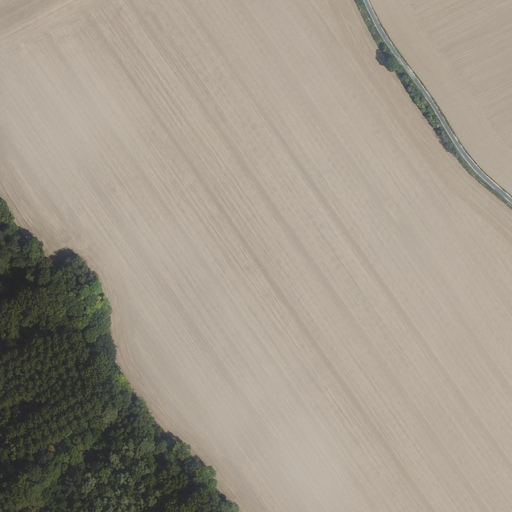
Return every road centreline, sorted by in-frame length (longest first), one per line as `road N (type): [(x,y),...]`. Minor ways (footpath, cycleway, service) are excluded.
road 1 (track): [(229,511),(20,262)]
road 2 (track): [(367,0),(462,155),(511,201)]
